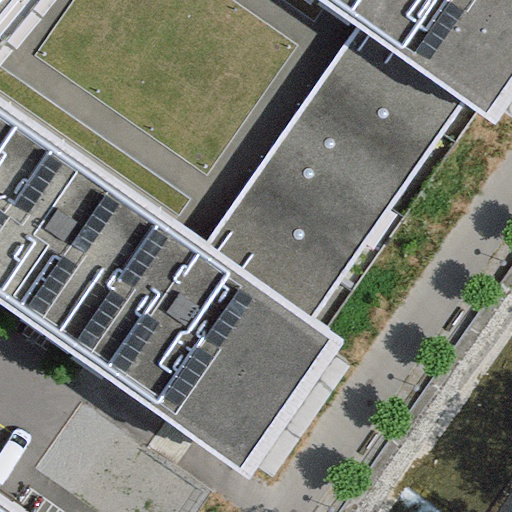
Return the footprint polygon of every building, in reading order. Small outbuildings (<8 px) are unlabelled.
[(0,0),(0,48),(33,0),(0,0)] [(511,0),(375,0),(371,8),(296,115),(397,185),(511,17),(511,0)] [(0,277),(92,144),(0,80),(0,277)] [(397,185),(296,115),(216,230),(124,363),(225,432),(397,185)] [(216,230),(92,144),(0,277),(124,363),(216,230)] [(0,511),(15,511),(0,500),(0,511)]
